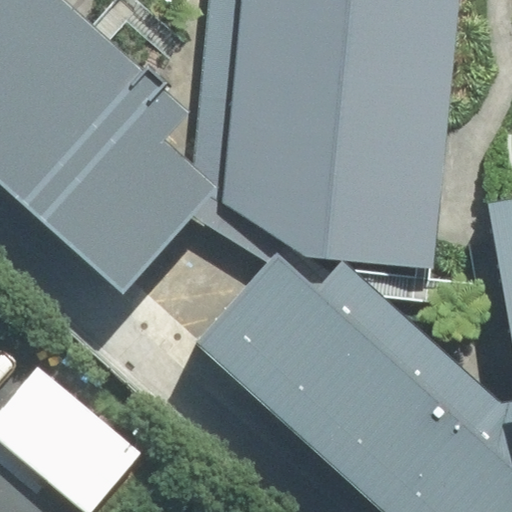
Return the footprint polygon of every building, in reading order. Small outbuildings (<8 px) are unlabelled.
[(0,0),(0,163),(134,282),(230,174),(178,128),(202,100),(87,0),(0,0)] [(211,0),(202,100),(234,132),(247,0),(211,0)] [(436,255),(461,0),(247,0),(234,132),(230,174),(228,195),(292,241),(353,247),(436,255)] [(511,192),(489,198),(511,329),(511,192)] [(511,511),(511,392),(353,247),(332,274),(292,241),(202,333),(399,511),(511,511)]
